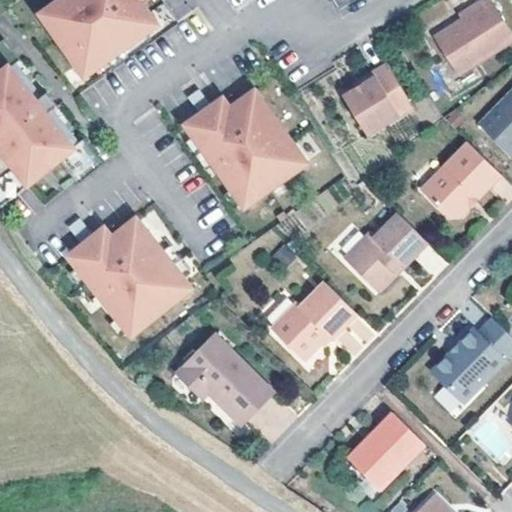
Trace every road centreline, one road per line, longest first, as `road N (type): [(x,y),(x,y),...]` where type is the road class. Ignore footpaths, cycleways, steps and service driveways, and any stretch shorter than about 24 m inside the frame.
road 1 (residential): [(206,249),(112,118),(261,17),(311,47),(392,0)]
road 2 (residential): [(249,487),(511,228)]
road 3 (unknown): [(131,144),(25,225)]
